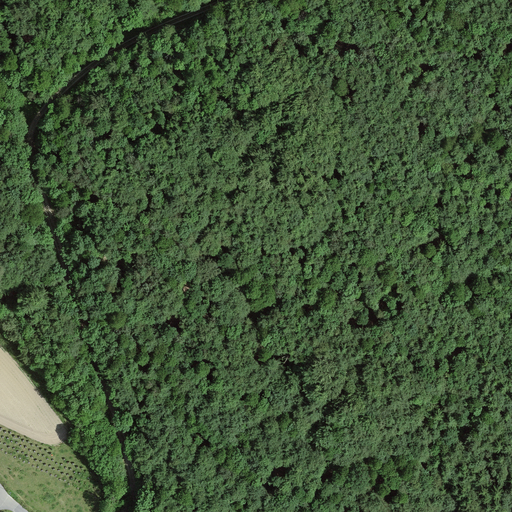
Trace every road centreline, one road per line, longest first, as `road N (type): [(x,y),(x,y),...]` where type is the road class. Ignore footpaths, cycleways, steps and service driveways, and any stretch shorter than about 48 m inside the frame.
road 1 (track): [(228,0),(127,43),(35,118),(33,161),(67,268)]
road 2 (track): [(67,268),(127,456),(134,488),(124,511)]
